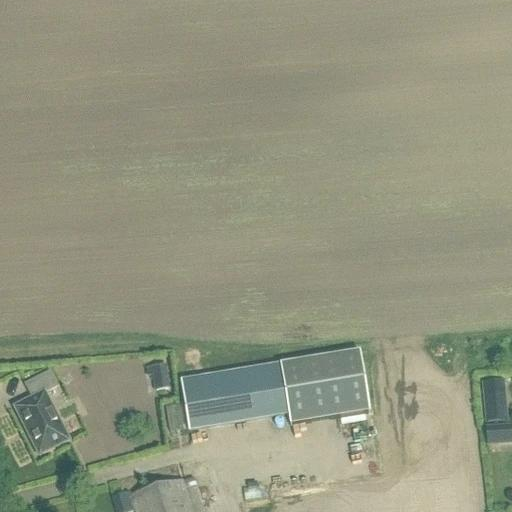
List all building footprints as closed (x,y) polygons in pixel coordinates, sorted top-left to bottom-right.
[(181,386),(189,434),(290,417),(291,428),(370,416),(361,356),(282,369),(181,386)] [(15,411),(40,459),(70,444),(46,397),(59,390),(51,375),(25,388),(33,402),(15,411)] [(487,426),(507,424),(505,396),(484,397),(487,426)] [(476,429),(477,449),(510,447),(509,427),(476,429)] [(203,511),(194,482),(183,486),(183,484),(130,500),(134,511),(203,511)]
